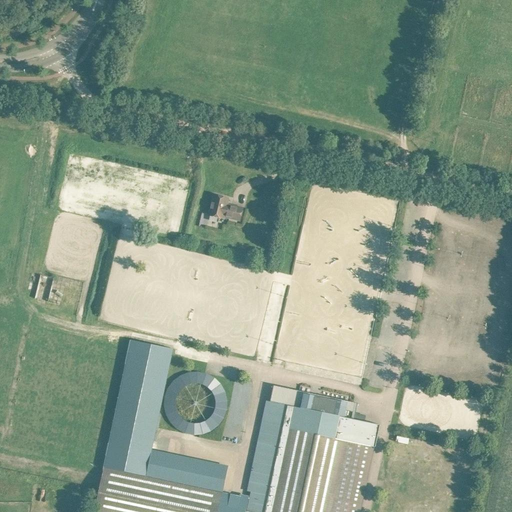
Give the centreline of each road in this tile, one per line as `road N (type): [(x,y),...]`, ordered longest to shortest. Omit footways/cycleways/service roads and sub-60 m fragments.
road 1 (track): [(69,69),(100,104),(511,196)]
road 2 (unknown): [(434,179),(371,511)]
